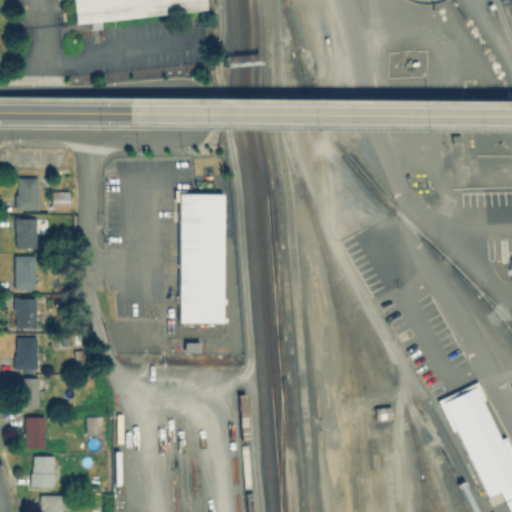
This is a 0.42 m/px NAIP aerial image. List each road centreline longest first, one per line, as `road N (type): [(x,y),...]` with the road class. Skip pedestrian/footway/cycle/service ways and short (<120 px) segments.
road 1 (secondary): [(511,114),(147,111)]
road 2 (secondary): [(64,132),(186,136),(201,114)]
road 3 (secondary): [(201,114),(200,101),(183,90),(69,89)]
road 4 (secondary): [(147,111),(0,110)]
